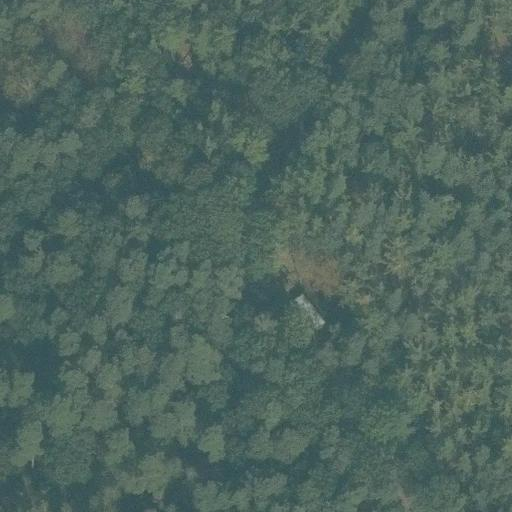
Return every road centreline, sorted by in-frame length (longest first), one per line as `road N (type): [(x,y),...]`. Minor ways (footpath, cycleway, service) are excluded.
road 1 (track): [(404,511),(1,0)]
road 2 (track): [(213,274),(385,0)]
